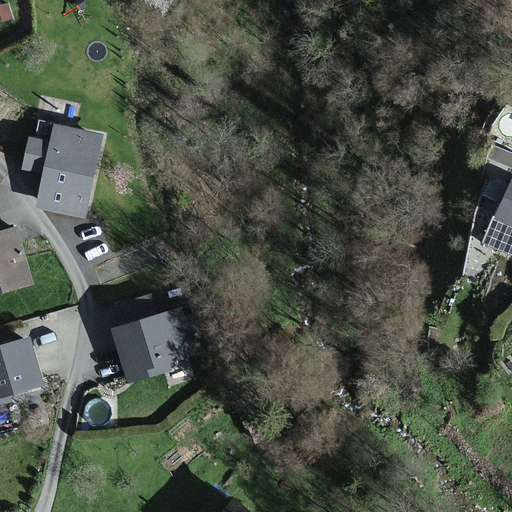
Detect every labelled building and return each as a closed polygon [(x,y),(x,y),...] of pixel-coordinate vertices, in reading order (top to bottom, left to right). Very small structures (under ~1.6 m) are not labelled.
[(76,119),(80,101),(62,97),(58,115),(76,119)] [(99,135),(59,127),(56,142),(39,138),(32,169),(48,173),(42,202),(92,213),(106,148),(96,146),(99,135)] [(511,197),(505,213),(497,209),(483,239),(511,252),(511,197)] [(107,236),(101,217),(80,223),(87,243),(107,236)] [(17,228),(0,232),(0,294),(33,286),(17,228)] [(172,284),(108,303),(132,384),(172,372),(169,363),(193,356),(172,284)] [(0,327),(0,402),(45,388),(24,320),(0,327)] [(259,511),(243,498),(230,511),(259,511)]
